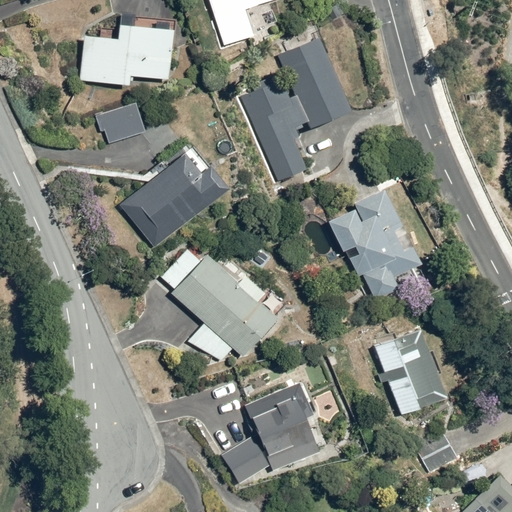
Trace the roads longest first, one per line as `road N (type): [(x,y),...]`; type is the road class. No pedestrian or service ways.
road 1 (residential): [(81,511),(71,327),(52,258),(0,139)]
road 2 (residential): [(388,0),(416,101),(511,296)]
